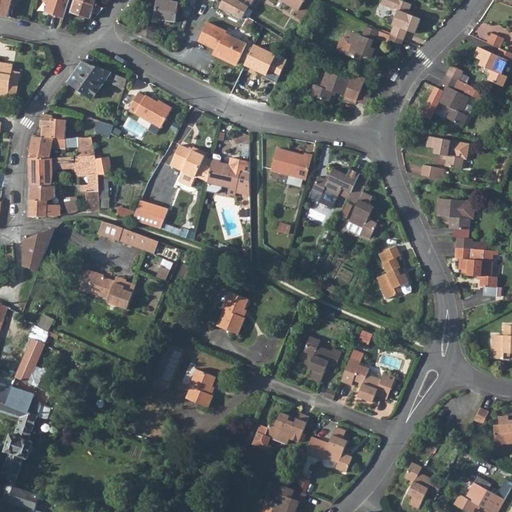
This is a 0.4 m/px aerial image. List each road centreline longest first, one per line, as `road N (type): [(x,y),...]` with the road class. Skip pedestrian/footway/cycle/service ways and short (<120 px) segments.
road 1 (residential): [(96,33),(261,118),(381,142)]
road 2 (residential): [(381,142),(444,292),(443,359)]
road 3 (residential): [(82,47),(22,138),(13,229)]
road 4 (residential): [(381,142),(400,93),(478,0)]
road 5 (residential): [(246,375),(399,436)]
